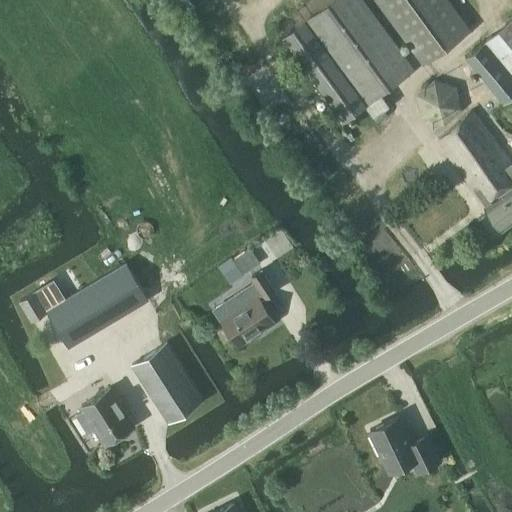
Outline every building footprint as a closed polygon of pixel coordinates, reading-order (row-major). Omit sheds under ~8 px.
[(382,92),(413,69),(362,0),(333,0),(283,37),(344,120),(365,104),(374,116),(391,104),(382,92)] [(376,0),(423,63),(472,28),(451,0),(376,0)] [(505,103),(511,96),(511,19),(466,57),(505,103)] [(511,165),(472,110),(439,140),(502,228),(511,220),(511,165)] [(252,246),(234,258),(244,273),(262,261),(252,246)] [(69,346),(149,299),(128,263),(48,309),(69,346)] [(32,319),(47,310),(35,290),(20,299),(32,319)] [(238,344),(275,321),(258,296),(222,319),(238,344)] [(169,421),(203,398),(167,342),(132,364),(169,421)] [(105,442),(134,424),(110,387),(81,405),(84,409),(77,413),(89,431),(95,427),(105,442)] [(427,435),(411,443),(399,416),(370,429),(390,471),(412,460),(417,471),(439,460),(427,435)] [(238,511),(234,502),(212,511),(238,511)]
